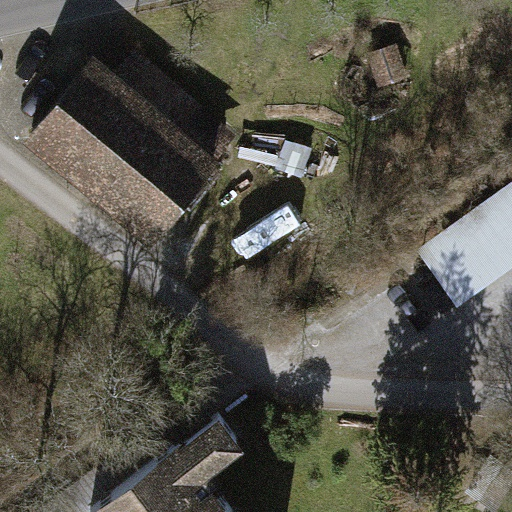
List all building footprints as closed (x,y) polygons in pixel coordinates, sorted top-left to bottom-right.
[(398,41),(368,50),(377,82),(407,74),(398,41)] [(18,149),(144,248),(220,153),(211,147),(229,125),(133,49),(115,71),(94,53),(18,149)] [(511,186),(421,243),(456,299),(511,263),(511,186)] [(223,511),(201,482),(244,451),(218,415),(82,511),(223,511)] [(511,471),(492,457),(462,497),(482,511),(502,511),(511,499),(511,471)] [(47,511),(68,511),(61,502),(47,511)]
